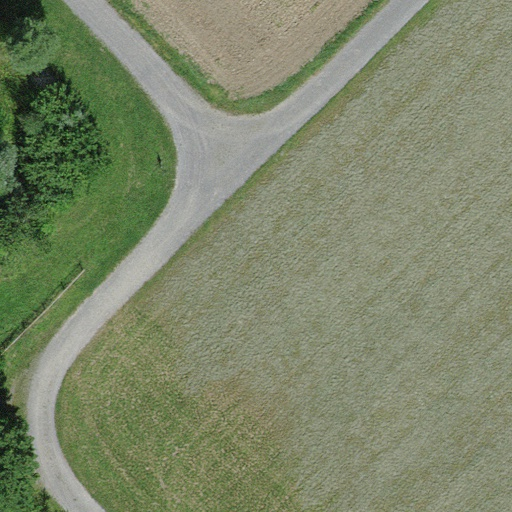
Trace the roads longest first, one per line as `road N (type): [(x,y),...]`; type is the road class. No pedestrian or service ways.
road 1 (track): [(382,0),(0,401)]
road 2 (track): [(74,0),(228,153)]
road 3 (track): [(0,415),(97,511)]
